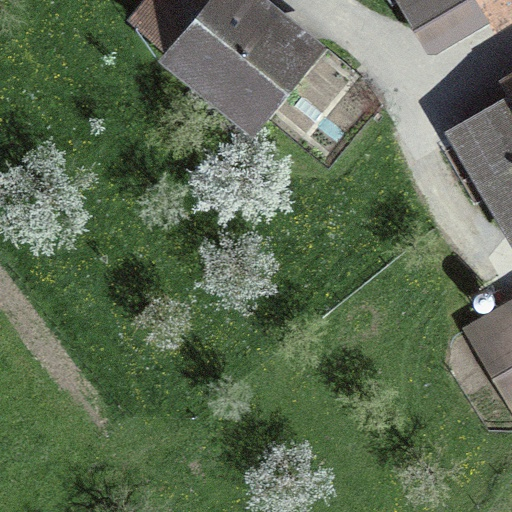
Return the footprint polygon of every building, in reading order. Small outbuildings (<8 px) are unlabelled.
[(141,0),(127,18),(166,49),(159,57),(254,132),(327,41),(275,0),(141,0)] [(397,0),(429,54),(490,19),(478,0),(397,0)] [(511,0),(478,0),(490,19),(496,29),(511,19),(511,0)] [(511,68),(499,76),(507,91),(443,128),(511,245),(511,244),(511,68)] [(511,295),(461,326),(511,410),(511,295)]
